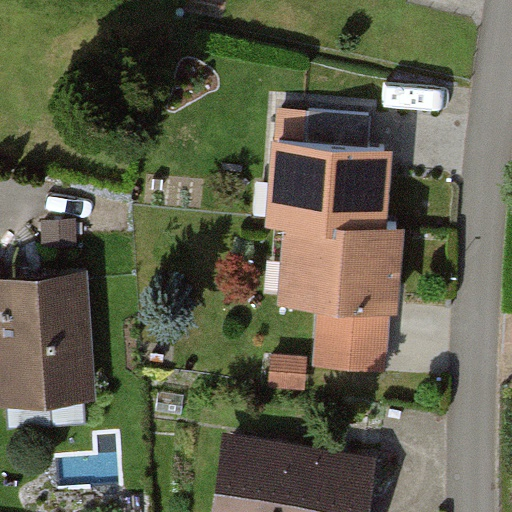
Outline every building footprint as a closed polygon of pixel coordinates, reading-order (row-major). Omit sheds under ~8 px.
[(387,128),(276,121),(271,198),(290,199),(382,205),(387,128)] [(382,205),(290,199),(285,272),(323,275),(319,337),(389,342),(399,206),(382,205)] [(89,253),(0,258),(0,369),(95,364),(89,253)] [(313,379),(317,346),(279,341),(275,375),(313,379)] [(222,425),(211,511),(220,511),(368,511),(377,445),(222,425)]
